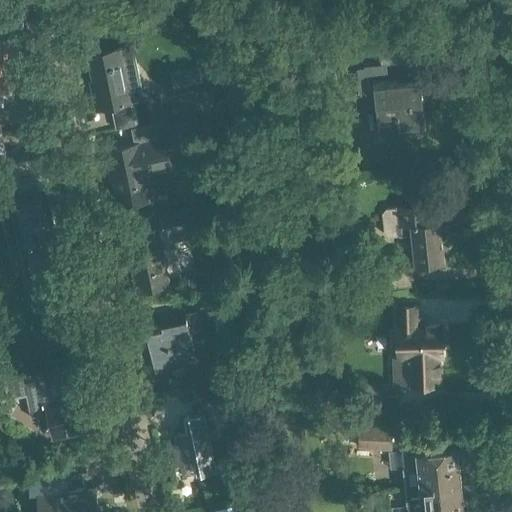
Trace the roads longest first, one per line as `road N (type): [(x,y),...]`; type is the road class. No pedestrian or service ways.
road 1 (residential): [(149,511),(43,0)]
road 2 (residential): [(511,219),(490,0)]
